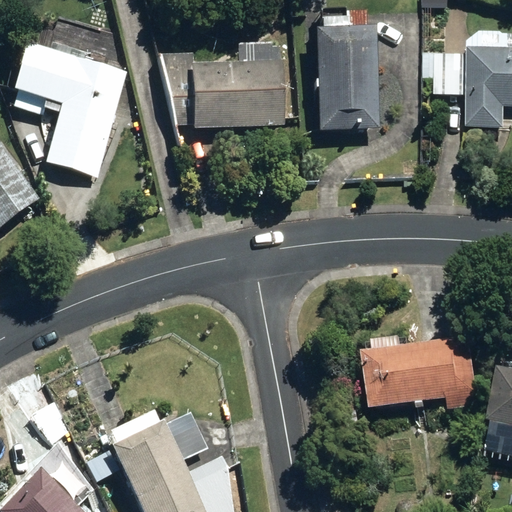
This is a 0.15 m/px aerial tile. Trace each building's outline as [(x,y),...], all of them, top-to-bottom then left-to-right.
[(317,37),(320,135),(379,133),(376,35),(317,37)] [(44,168),(96,182),(125,79),(26,50),(13,96),(61,109),(44,168)] [(471,131),(507,131),(507,110),(511,110),(511,54),(473,54),(471,131)] [(193,128),(193,134),(284,129),(281,67),(193,70),(192,58),(160,59),(176,128),(193,128)] [(0,231),(38,204),(0,153),(0,231)] [(364,352),(370,408),(449,399),(451,409),(474,406),(473,396),(478,395),(471,339),(364,352)] [(488,421),(511,425),(511,371),(499,369),(488,421)] [(106,447),(137,511),(200,511),(157,422),(106,447)] [(0,498),(0,511),(76,511),(29,468),(0,498)]
